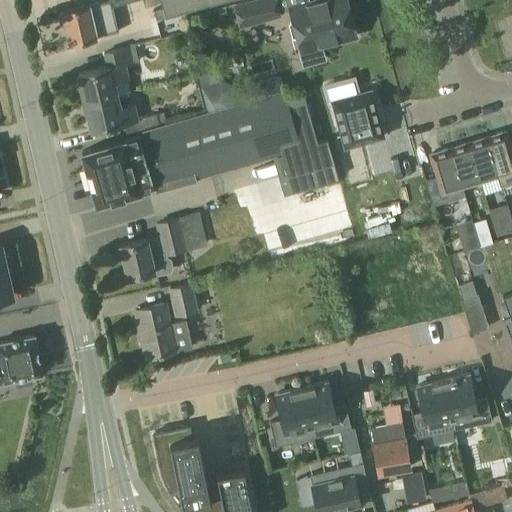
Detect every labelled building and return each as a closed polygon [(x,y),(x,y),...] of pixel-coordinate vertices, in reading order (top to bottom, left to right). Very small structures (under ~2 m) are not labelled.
[(109,0),(109,1),(110,5),(132,0),(159,0),(162,8),(153,11),(154,19),(222,0),(109,0)] [(281,17),(276,0),(246,0),(233,4),(240,28),(281,17)] [(299,38),(302,50),(299,50),(303,66),(326,60),(322,44),(354,35),(344,0),(317,0),(290,7),(293,18),(291,18),(287,22),(291,37),(296,39),(299,38)] [(94,37),(116,32),(110,5),(109,1),(88,5),(88,4),(64,10),(64,11),(61,11),(58,15),(60,24),(65,26),(67,26),(70,43),(95,38),(94,37)] [(79,73),(84,100),(116,93),(129,91),(125,65),(133,63),(129,47),(104,52),(107,67),(79,73)] [(279,77),(258,83),(262,97),(283,91),(279,77)] [(371,89),(332,100),(345,146),(383,135),(371,89)] [(140,135),(82,151),(97,204),(155,187),(156,191),(197,180),(196,177),(282,153),(288,175),(306,169),(300,147),(285,97),(283,91),(262,97),(139,132),(140,135)] [(304,91),(285,97),(300,147),(306,169),(313,168),(317,183),(338,177),(333,162),(326,138),(318,140),(304,91)] [(116,93),(84,100),(90,128),(124,121),(134,119),(134,118),(132,105),(118,107),(116,93)] [(140,117),(143,127),(165,121),(163,112),(140,117)] [(511,150),(506,130),(486,136),(501,184),(511,180),(511,150)] [(469,142),(480,180),(498,175),(500,184),(501,184),(486,136),(469,142)] [(469,142),(449,148),(464,195),(465,195),(462,186),(480,180),(469,142)] [(464,195),(449,148),(431,153),(438,175),(425,179),(433,205),(464,195)] [(71,206),(83,203),(79,186),(67,189),(71,206)] [(207,243),(200,210),(156,221),(160,236),(146,239),(119,245),(127,277),(154,270),(157,274),(171,271),(173,267),(171,258),(166,256),(166,253),(207,243)] [(511,229),(511,221),(511,219),(510,216),(493,221),(497,234),(511,229)] [(479,245),(475,232),(460,237),(464,250),(479,245)] [(0,270),(7,269),(6,267),(10,267),(8,255),(4,256),(1,243),(0,242),(0,270)] [(7,269),(0,270),(0,298),(13,296),(10,283),(14,282),(11,270),(7,271),(7,269)] [(461,299),(472,332),(488,326),(472,281),(460,285),(464,298),(461,299)] [(199,310),(192,282),(168,287),(175,315),(199,310)] [(191,345),(185,319),(169,323),(164,303),(135,310),(144,357),(174,350),(174,349),(191,345)] [(0,381),(3,381),(15,379),(16,384),(31,381),(30,376),(42,373),(39,357),(38,350),(37,350),(34,334),(0,341),(0,381)] [(444,379),(443,379),(455,428),(492,420),(486,396),(475,398),(469,373),(456,376),(455,376),(444,378),(444,379)] [(412,413),(417,437),(455,428),(443,379),(431,381),(431,382),(418,385),(423,410),(412,413)] [(301,386),(313,436),(351,427),(345,403),(333,406),(327,381),(313,384),(301,386)] [(269,421),(275,445),(313,436),(301,386),(290,389),(290,390),(276,393),(282,418),(269,421)] [(372,389),(363,391),(367,405),(375,403),(372,389)] [(112,424),(116,444),(130,442),(126,421),(112,424)] [(418,454),(415,434),(404,436),(401,421),(370,426),(373,441),(372,441),(377,473),(408,467),(407,456),(418,454)] [(191,423),(152,431),(159,464),(160,470),(164,482),(169,492),(179,490),(181,502),(193,499),(195,511),(254,511),(246,468),(207,476),(202,477),(194,435),(191,423)] [(352,464),(363,461),(360,450),(349,453),(352,464)] [(363,461),(310,474),(318,511),(320,511),(334,509),(349,506),(349,505),(348,504),(347,500),(358,497),(359,497),(357,488),(368,485),(363,461)] [(406,501),(426,497),(420,470),(401,473),(406,501)] [(506,498),(503,484),(468,494),(469,499),(424,511),(473,511),(472,508),(506,498)] [(432,502),(448,498),(444,485),(429,489),(432,502)]
